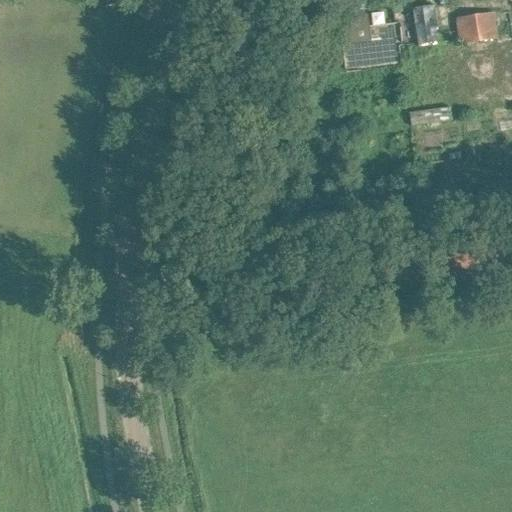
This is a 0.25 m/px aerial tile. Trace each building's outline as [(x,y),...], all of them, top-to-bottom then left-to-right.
[(360,28),(362,15),(363,7),(346,4),(343,25),(358,27),(360,28)] [(438,5),(416,6),(418,46),(440,45),(438,5)] [(493,13),(455,19),(459,45),(497,39),(493,13)] [(358,28),(341,30),(343,44),(343,45),(371,42),(368,15),(362,15),(360,28),(358,27),(358,28)] [(372,61),(399,63),(401,25),(374,24),(372,61)]
